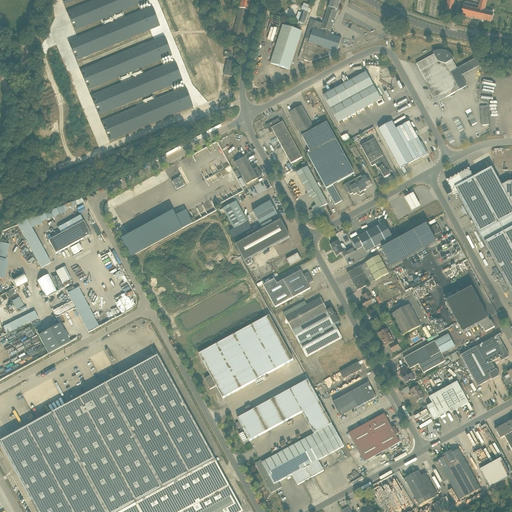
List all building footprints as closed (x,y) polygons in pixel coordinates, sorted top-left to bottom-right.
[(95,0),(66,12),(74,31),(149,0),(148,0),(95,0)] [(232,37),(236,38),(241,39),(250,2),(242,0),(241,0),(240,3),(235,2),(234,6),(239,7),(232,37)] [(310,62),(329,54),(331,49),(337,52),(341,38),(330,35),(341,1),(338,0),(317,0),(299,58),(310,62)] [(487,0),(480,0),(479,6),(464,2),(463,6),(461,16),(491,23),(493,13),(485,11),(487,0)] [(76,61),(160,26),(152,7),(68,42),(76,61)] [(304,24),(308,13),(302,11),(298,22),(304,24)] [(302,32),(283,26),(270,64),(290,70),(302,32)] [(164,36),(80,71),(88,90),(172,56),(164,36)] [(450,73),(457,69),(452,60),(454,59),(453,58),(452,56),(451,55),(450,54),(448,53),(446,52),(445,52),(443,51),(441,51),(439,51),(438,51),(436,52),(434,52),(433,53),(434,55),(416,64),(420,72),(437,101),(446,96),(446,97),(460,90),(450,73)] [(223,75),(227,76),(231,77),(235,63),(227,61),(223,75)] [(98,116),(183,81),(175,62),(91,97),(98,116)] [(339,123),(351,116),(381,100),(366,72),(323,96),(331,109),(339,123)] [(185,88),(101,122),(109,141),(193,107),(185,88)] [(318,128),(327,123),(312,95),(311,94),(282,109),(283,111),(308,155),(311,153),(303,138),(320,129),(318,128)] [(270,134),(274,132),(271,128),(281,123),(279,119),(266,126),(270,134)] [(302,158),(285,127),(283,122),(281,123),(271,128),(274,132),(291,164),(302,158)] [(421,143),(417,137),(409,122),(396,129),(392,122),(379,130),(400,169),(422,157),(422,158),(428,154),(422,143),(421,143)] [(327,123),(318,128),(320,129),(303,138),(311,153),(308,155),(335,205),(342,201),(333,185),(341,181),(354,174),(336,140),(327,123)] [(350,150),(353,155),(356,153),(359,159),(361,157),(355,147),(350,150)] [(391,169),(384,156),(377,160),(381,167),(379,168),(384,178),(390,175),(388,171),(391,169)] [(257,179),(262,176),(258,169),(255,168),(252,170),(245,157),(234,163),(247,185),(257,179)] [(320,191),(317,185),(307,167),(296,173),(309,197),(311,196),(320,191)] [(457,192),(485,244),(511,228),(511,182),(509,182),(501,186),(492,169),(482,174),(473,179),(455,189),(457,192)] [(455,189),(473,179),(469,170),(447,182),(454,194),(457,192),(455,189)] [(366,189),(372,185),(368,178),(362,181),(359,177),(361,177),(361,176),(357,178),(363,190),(363,192),(364,192),(366,190),(366,189)] [(180,177),(172,182),(176,190),(185,185),(180,177)] [(353,194),(354,195),(357,194),(357,195),(359,194),(360,197),(365,194),(364,192),(363,192),(363,190),(357,178),(345,185),(350,195),(353,194)] [(312,208),(313,210),(316,216),(324,211),(323,210),(324,209),(323,207),(328,204),(320,191),(311,196),(316,206),(312,208)] [(414,191),(405,196),(412,209),(421,205),(414,191)] [(106,204),(109,209),(112,207),(111,205),(115,203),(113,200),(106,204)] [(233,229),(240,226),(247,222),(236,202),(222,209),(233,229)] [(270,202),(253,211),(260,225),(278,215),(270,202)] [(38,268),(50,265),(37,227),(44,224),(44,222),(68,214),(66,210),(74,207),(73,205),(22,221),(38,268)] [(185,211),(174,217),(181,229),(192,223),(185,211)] [(281,221),(236,246),(247,266),(252,263),(250,259),(290,237),(281,221)] [(89,236),(90,234),(83,222),(48,241),(56,254),(89,236)] [(352,241),(357,250),(363,247),(366,253),(393,238),(385,223),(352,241)] [(435,241),(443,236),(437,224),(428,229),(426,225),(393,242),(403,259),(435,241)] [(511,228),(485,244),(511,293),(511,228)] [(0,278),(7,280),(11,261),(8,260),(11,244),(0,241),(0,278)] [(344,252),(338,241),(331,245),(337,256),(342,253),(344,257),(354,252),(351,246),(346,249),(347,250),(344,252)] [(301,260),(300,258),(298,253),(286,260),(290,266),(301,260)] [(379,256),(366,263),(366,264),(361,267),(360,266),(347,273),(357,291),(370,284),(370,283),(375,280),(375,281),(389,274),(379,256)] [(71,280),(64,267),(56,271),(63,284),(71,280)] [(301,271),(283,281),(293,298),(311,289),(308,284),(313,282),(308,273),(303,275),(301,271)] [(27,274),(15,280),(19,287),(31,281),(27,274)] [(45,274),(38,277),(46,296),(54,293),(45,274)] [(274,280),(263,286),(275,308),(293,298),(283,281),(277,284),(274,280)] [(361,303),(365,309),(372,305),(370,301),(372,300),(369,293),(363,297),(365,301),(361,303)] [(20,297),(13,301),(18,310),(25,306),(20,297)] [(490,322),(488,319),(476,297),(451,311),(463,333),(479,324),(482,329),(483,328),(485,332),(495,327),(491,321),(490,322)] [(327,312),(327,311),(320,298),(285,317),(300,345),(335,326),(327,312)] [(121,300),(108,306),(112,316),(117,314),(117,316),(126,312),(121,300)] [(421,326),(409,305),(392,315),(403,336),(421,326)] [(332,309),(327,311),(327,312),(335,326),(340,324),(332,309)] [(4,325),(7,332),(40,320),(37,312),(4,325)] [(210,390),(213,388),(216,387),(223,399),(293,360),(269,316),(199,355),(210,376),(204,379),(210,390)] [(98,328),(96,321),(91,323),(90,320),(86,322),(90,332),(98,328)] [(342,338),(335,326),(300,345),(307,357),(342,338)] [(395,344),(389,334),(388,334),(386,330),(382,332),(380,333),(380,334),(379,334),(386,346),(389,344),(390,346),(389,347),(393,353),(400,349),(396,343),(395,344)] [(448,334),(435,342),(441,354),(455,347),(448,334)] [(498,336),(476,348),(460,356),(477,387),(498,376),(491,363),(499,358),(501,361),(502,361),(509,357),(502,343),(498,336)] [(445,361),(441,354),(435,342),(434,341),(403,359),(408,367),(410,370),(413,368),(418,365),(423,374),(445,361)] [(455,353),(448,356),(451,362),(458,358),(455,353)] [(104,385),(51,414),(105,511),(119,511),(214,461),(157,356),(104,385)] [(357,363),(340,373),(344,380),(361,370),(357,363)] [(414,370),(413,368),(410,370),(408,367),(406,368),(406,367),(400,370),(403,376),(402,376),(406,383),(411,380),(412,381),(415,379),(413,375),(412,376),(410,372),(414,370)] [(237,419),(239,422),(242,427),(240,428),(243,434),(241,435),(245,441),(248,439),(250,441),(302,413),(314,434),(332,425),(308,381),(237,419)] [(434,420),(450,411),(451,413),(469,404),(457,382),(429,398),(432,404),(427,407),(434,420)] [(376,398),(368,383),(333,402),(341,417),(376,398)] [(421,395),(422,394),(418,386),(409,391),(411,395),(412,395),(414,397),(413,397),(416,403),(419,401),(420,404),(424,401),(425,399),(424,398),(424,399),(421,395)] [(105,511),(51,414),(36,422),(0,441),(0,444),(36,511),(105,511)] [(392,429),(390,425),(386,418),(387,418),(385,414),(367,424),(366,423),(362,425),(363,426),(349,434),(364,462),(378,455),(379,456),(383,454),(382,453),(400,443),(396,436),(398,435),(394,428),(392,429)] [(511,420),(495,430),(500,439),(504,437),(511,450),(511,420)] [(332,425),(314,434),(262,463),(274,485),(278,482),(292,475),(318,461),(344,447),(332,425)] [(481,489),(463,457),(459,450),(454,453),(452,450),(442,456),(443,458),(438,461),(460,501),(481,489)] [(510,477),(501,459),(480,471),(489,488),(510,477)] [(281,488),(278,482),(274,485),(262,463),(261,460),(255,464),(271,493),(281,488)] [(241,511),(214,461),(119,511),(241,511)] [(298,485),(311,478),(324,471),(318,461),(292,475),(298,485)] [(406,483),(422,511),(432,511),(443,506),(438,496),(426,474),(422,476),(418,471),(403,479),(406,483)]
